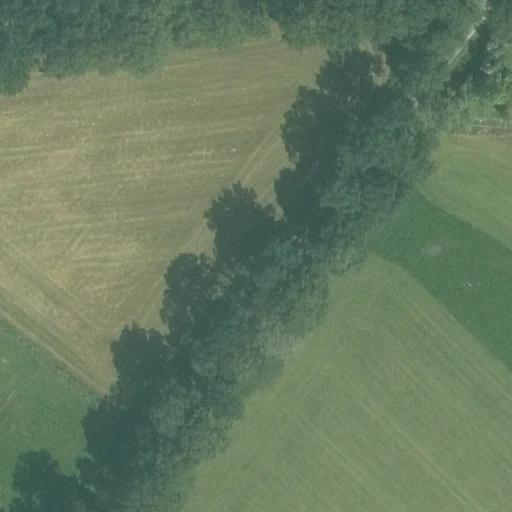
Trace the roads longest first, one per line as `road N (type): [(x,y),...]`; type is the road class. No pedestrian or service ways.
road 1 (unclassified): [(96,511),(487,0)]
road 2 (unclassified): [(0,14),(128,0)]
